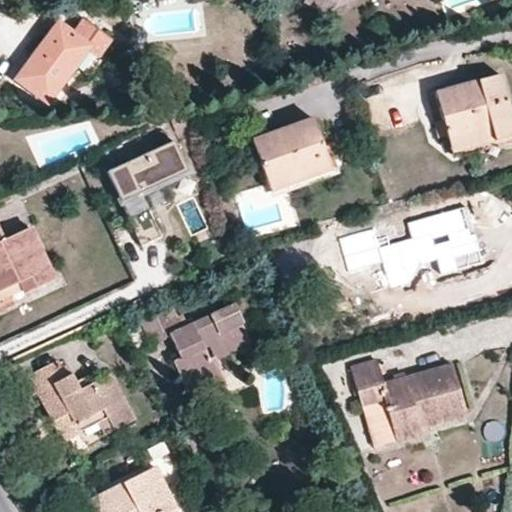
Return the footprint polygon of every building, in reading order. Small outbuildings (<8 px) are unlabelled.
[(310,0),(331,11),(337,1),(337,0),(310,0)] [(87,51),(96,58),(110,41),(82,20),(72,33),(56,22),(14,80),(47,105),(75,67),(87,51)] [(86,73),(96,58),(87,51),(75,67),(86,73)] [(446,136),(447,139),(479,130),(483,144),(511,135),(511,120),(500,74),(435,91),(443,120),(434,122),(438,138),(446,136)] [(295,169),(301,183),(331,172),(312,118),(251,140),(266,179),(295,169)] [(479,130),(447,139),(454,159),(485,150),(483,144),(479,130)] [(188,167),(174,138),(109,168),(143,241),(163,232),(142,189),(188,167)] [(302,188),(301,183),(295,169),(266,179),(272,198),(302,188)] [(411,240),(380,249),(390,284),(406,280),(418,264),(434,260),(439,273),(456,269),(453,257),(477,251),(473,235),(469,236),(469,229),(465,229),(459,211),(407,224),(411,240)] [(317,226),(322,243),(347,237),(343,219),(317,226)] [(0,231),(0,304),(54,278),(30,228),(4,240),(0,231)] [(163,312),(140,323),(150,344),(168,336),(179,358),(172,362),(190,398),(224,381),(221,373),(214,359),(211,353),(209,353),(204,343),(221,336),(229,352),(250,343),(240,321),(238,321),(231,307),(188,325),(182,314),(177,317),(168,321),(166,317),(163,312)] [(150,344),(140,323),(126,329),(137,350),(150,344)] [(214,359),(221,373),(236,364),(229,352),(214,359)] [(80,389),(75,381),(66,366),(62,368),(58,360),(24,379),(32,395),(35,394),(61,442),(79,433),(75,423),(103,408),(115,429),(134,419),(109,374),(90,384),(80,389)] [(421,427),(426,425),(465,415),(452,364),(384,382),(378,360),(351,367),(373,446),(422,433),(421,427)] [(85,375),(75,381),(80,389),(90,384),(85,375)] [(75,423),(79,433),(96,424),(103,436),(115,429),(103,408),(75,423)] [(155,467),(97,496),(105,511),(170,511),(177,509),(155,467)] [(105,511),(97,496),(85,502),(90,511),(105,511)]
